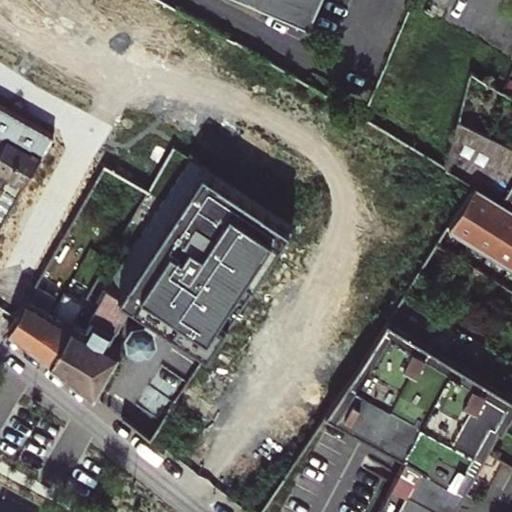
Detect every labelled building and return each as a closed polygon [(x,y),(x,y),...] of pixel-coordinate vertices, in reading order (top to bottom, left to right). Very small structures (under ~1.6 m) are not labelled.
[(244,0),(309,28),(321,0),(244,0)] [(0,150),(8,136),(24,145),(39,154),(49,135),(0,107),(0,150)] [(511,208),(511,146),(457,120),(445,168),(473,185),(511,208)] [(0,173),(6,177),(24,145),(8,136),(0,150),(0,173)] [(21,185),(39,154),(24,145),(6,177),(21,185)] [(207,351),(295,221),(223,178),(184,154),(96,298),(88,293),(77,313),(50,361),(92,394),(120,347),(106,339),(113,328),(117,326),(125,310),(133,316),(127,325),(126,328),(128,336),(132,340),(137,344),(141,344),(147,342),(152,338),(155,333),(155,330),(154,321),(156,318),(207,351)] [(511,265),(511,208),(473,185),(447,226),(511,265)] [(435,244),(447,252),(454,241),(441,234),(435,244)] [(28,344),(48,308),(58,291),(58,288),(58,285),(52,282),(39,275),(8,329),(28,344)] [(29,346),(50,361),(77,313),(65,306),(61,310),(56,307),(53,312),(50,310),(48,308),(28,344),(29,346)] [(451,511),(485,450),(484,450),(498,425),(500,426),(511,405),(511,395),(385,320),(324,412),(324,413),(404,456),(376,511),(451,511)]
